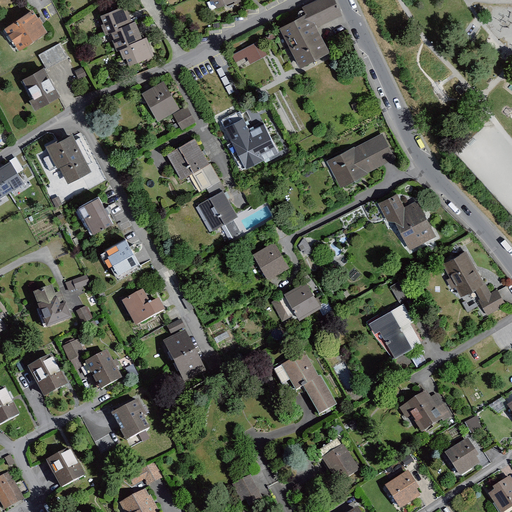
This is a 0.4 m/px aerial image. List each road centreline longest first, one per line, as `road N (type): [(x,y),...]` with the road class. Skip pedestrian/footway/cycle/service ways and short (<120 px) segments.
road 1 (residential): [(76,111),(212,355)]
road 2 (residential): [(76,111),(299,0)]
road 3 (unclassified): [(345,0),(427,165)]
road 4 (residential): [(16,511),(47,494),(19,444),(97,402)]
road 5 (residential): [(427,165),(282,243)]
road 6 (residential): [(290,511),(255,444),(308,421)]
road 7 (unclassified): [(427,165),(511,261)]
